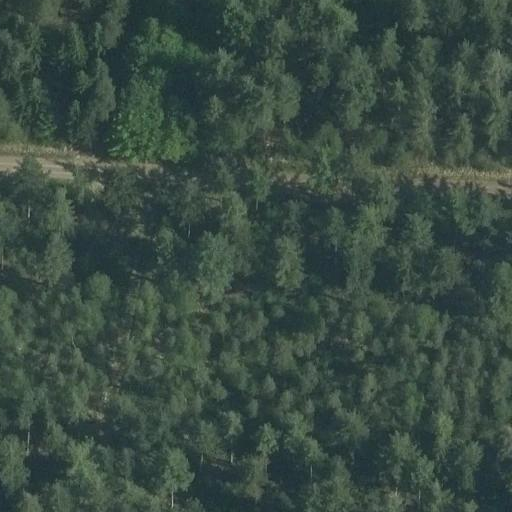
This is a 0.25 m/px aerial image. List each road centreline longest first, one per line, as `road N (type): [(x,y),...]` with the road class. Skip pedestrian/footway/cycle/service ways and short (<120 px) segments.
road 1 (track): [(70,511),(171,0)]
road 2 (track): [(0,159),(511,189)]
